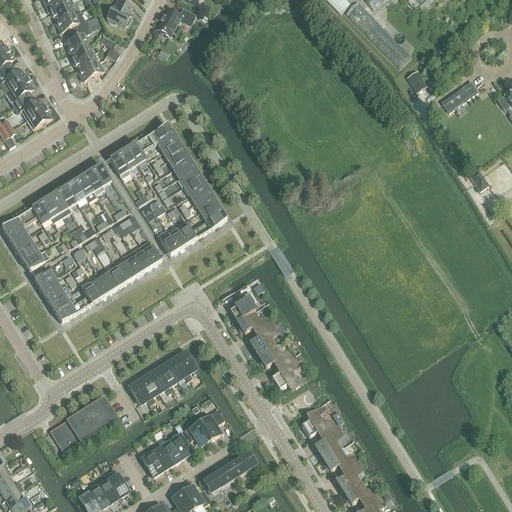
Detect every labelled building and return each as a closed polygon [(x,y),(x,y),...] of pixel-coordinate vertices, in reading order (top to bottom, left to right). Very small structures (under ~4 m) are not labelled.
[(50,12),(52,16),(70,8),(73,7),(70,0),(63,0),(48,7),(50,12)] [(91,0),(95,9),(100,0),(91,0)] [(180,0),(195,8),(199,1),(201,2),(201,0),(180,0)] [(322,0),(337,15),(347,5),(342,0),(322,0)] [(363,0),(373,13),(389,0),(363,0)] [(115,9),(114,8),(107,21),(108,22),(108,24),(115,27),(116,26),(125,30),(126,28),(128,28),(131,21),(130,20),(131,17),(130,17),(134,10),(119,2),(115,9)] [(345,16),(398,71),(410,60),(357,5),(345,16)] [(54,20),(56,25),(74,17),(70,8),(52,16),(53,20),(54,20)] [(39,17),(46,15),(44,9),(38,10),(39,17)] [(161,24),(157,32),(171,39),(179,23),(191,29),(196,18),(183,11),(180,18),(168,12),(164,19),(163,20),(163,21),(162,23),(161,24)] [(76,35),(88,29),(86,23),(78,27),(74,17),(56,25),(60,35),(73,29),(76,35)] [(65,46),(70,56),(88,48),(84,38),(91,35),(88,29),(76,35),(78,40),(65,46)] [(53,59),(64,56),(58,34),(47,37),(53,59)] [(108,41),(105,47),(111,51),(114,45),(108,41)] [(0,58),(10,51),(8,52),(6,49),(1,43),(0,44),(0,58)] [(116,46),(113,51),(119,54),(121,50),(116,46)] [(72,61),(74,65),(92,56),(88,48),(70,56),(72,61)] [(10,51),(0,58),(0,79),(9,73),(14,70),(10,64),(14,61),(10,56),(10,55),(8,53),(10,51)] [(107,58),(116,63),(116,64),(120,57),(111,51),(107,58)] [(162,52),(159,58),(167,62),(170,56),(162,52)] [(76,69),(78,74),(96,66),(92,56),(74,65),(76,69)] [(78,74),(83,84),(104,74),(99,65),(96,66),(78,74)] [(404,88),(425,74),(421,69),(400,83),(404,88)] [(9,73),(0,79),(0,87),(6,96),(9,94),(30,81),(28,82),(26,79),(22,73),(18,75),(14,70),(9,73)] [(9,94),(6,96),(11,105),(15,111),(27,103),(33,99),(30,94),(34,92),(30,85),(28,82),(30,81),(9,94)] [(471,83),(442,105),(449,115),(479,94),(471,83)] [(511,91),(505,96),(505,97),(498,101),(504,112),(506,111),(510,118),(509,119),(511,124),(511,91)] [(27,103),(15,111),(18,116),(21,114),(27,123),(48,110),(46,111),(44,108),(40,102),(36,104),(33,99),(27,103)] [(439,152),(443,149),(424,118),(430,114),(424,104),(414,110),(439,152)] [(48,110),(27,123),(33,133),(52,121),(48,114),(46,111),(48,110)] [(8,122),(2,126),(10,140),(16,136),(8,122)] [(0,136),(4,144),(10,140),(2,126),(0,127),(0,136)] [(173,137),(167,128),(137,147),(140,152),(145,149),(148,153),(157,147),(157,146),(173,137)] [(157,146),(157,147),(163,155),(178,145),(173,137),(157,146)] [(163,155),(168,164),(183,154),(178,145),(163,155)] [(146,162),(143,156),(140,152),(137,147),(128,152),(137,168),(146,162)] [(129,173),(137,168),(128,152),(119,158),(129,173)] [(168,164),(173,172),(189,163),(183,154),(168,164)] [(129,173),(119,158),(110,163),(122,182),(131,176),(129,173)] [(173,172),(179,181),(194,171),(189,163),(173,172)] [(103,189),(112,184),(102,168),(93,174),(103,189)] [(179,181),(184,190),(200,180),(194,171),(179,181)] [(479,173),(471,178),(481,193),(489,187),(479,173)] [(105,192),(103,189),(93,174),(84,179),(94,195),(96,198),(105,192)] [(145,180),(148,185),(149,184),(153,182),(150,177),(145,180)] [(85,200),(94,195),(84,179),(76,185),(85,200)] [(184,190),(190,198),(205,189),(200,180),(184,190)] [(76,185),(67,190),(77,206),(85,200),(76,185)] [(159,186),(154,189),(158,194),(162,191),(159,186)] [(190,198),(195,207),(210,197),(205,189),(190,198)] [(68,211),(77,206),(67,190),(59,196),(68,211)] [(164,193),(159,196),(162,201),(167,198),(164,193)] [(488,223),(501,214),(487,195),(484,198),(484,197),(474,204),(488,223)] [(62,221),(71,215),(68,211),(59,196),(50,201),(62,221)] [(195,207),(201,216),(216,206),(210,197),(195,207)] [(168,200),(163,203),(166,208),(171,205),(168,200)] [(41,206),(51,222),(53,226),(62,221),(50,201),(41,206)] [(51,222),(41,206),(32,212),(36,217),(38,221),(42,227),(51,222)] [(201,216),(206,224),(221,215),(216,206),(201,216)] [(158,210),(154,213),(157,219),(166,213),(162,207),(158,210)] [(8,240),(23,230),(23,231),(33,225),(31,221),(36,217),(32,212),(2,231),(8,240)] [(172,213),(167,216),(171,221),(176,218),(172,213)] [(193,237),(197,243),(227,224),(221,215),(206,224),(196,230),(198,234),(193,237)] [(187,227),(178,233),(188,248),(197,243),(193,237),(191,233),(187,227)] [(167,235),(169,238),(179,254),(188,248),(178,233),(176,229),(167,235)] [(23,230),(8,240),(13,249),(28,239),(23,231),(23,230)] [(53,237),(57,242),(62,239),(58,234),(53,237)] [(169,238),(160,244),(170,259),(179,254),(169,238)] [(13,249),(18,257),(34,248),(28,239),(13,249)] [(71,245),(74,250),(79,247),(75,242),(71,245)] [(162,264),(149,244),(140,249),(153,270),(162,264)] [(66,252),(63,247),(58,250),(61,255),(66,252)] [(39,256),(34,248),(18,257),(24,266),(39,256)] [(153,270),(140,249),(132,255),(144,275),(153,270)] [(81,251),(76,254),(79,259),(84,256),(81,251)] [(132,255),(123,260),(126,265),(136,281),(144,275),(132,255)] [(39,256),(24,266),(29,275),(45,265),(39,256)] [(74,265),(71,260),(66,263),(69,268),(74,265)] [(118,271),(127,286),(136,281),(126,265),(118,271)] [(81,270),(76,273),(79,278),(84,275),(81,270)] [(109,276),(118,291),(127,286),(118,271),(109,276)] [(34,283),(40,292),(55,282),(50,273),(34,283)] [(100,282),(110,297),(118,291),(109,276),(100,282)] [(55,282),(40,292),(46,301),(61,291),(55,282)] [(110,297),(100,282),(92,287),(101,302),(110,297)] [(101,302),(92,287),(83,293),(86,299),(89,303),(92,308),(101,302)] [(51,309),(66,300),(61,291),(46,301),(51,309)] [(236,327),(256,314),(251,307),(254,304),(255,303),(249,294),(235,303),(238,309),(230,314),(232,317),(231,317),(235,326),(236,327)] [(66,300),(51,309),(56,318),(72,308),(71,308),(66,300)] [(81,302),(71,308),(72,308),(56,318),(62,327),(92,308),(89,303),(84,306),(81,302)] [(253,332),(256,337),(259,335),(274,326),(269,318),(259,321),(255,315),(256,314),(236,327),(242,335),(243,334),(245,337),(253,332)] [(274,326),(259,335),(256,337),(259,342),(251,347),(253,350),(252,351),(256,360),(257,360),(276,348),(272,341),(279,333),(274,326)] [(274,366),(277,371),(295,359),(290,352),(280,355),(276,348),(257,360),(263,368),(264,368),(266,371),(274,366)] [(176,362),(190,384),(193,382),(189,377),(196,373),(185,356),(176,362)] [(277,371),(280,376),(272,381),(280,393),(288,388),(291,394),(309,382),(307,378),(297,381),(293,375),(300,367),(295,359),(277,371)] [(190,384),(176,362),(167,367),(177,384),(184,381),(187,386),(190,384)] [(177,384),(167,367),(158,373),(171,395),(174,393),(171,388),(177,384)] [(171,395),(158,373),(148,379),(159,396),(165,392),(168,397),(171,395)] [(159,396),(148,379),(139,385),(153,407),(156,405),(153,400),(159,396)] [(153,407),(139,385),(130,391),(140,408),(147,403),(150,409),(153,407)] [(64,457),(119,423),(104,400),(50,434),(64,457)] [(321,441),(323,439),(339,429),(335,424),(334,422),(324,425),(320,418),(327,410),(325,406),(306,418),(310,423),(302,428),(310,441),(318,436),(321,441)] [(208,419),(209,421),(201,427),(200,426),(211,444),(220,438),(215,430),(225,424),(218,413),(208,419)] [(341,420),(335,424),(339,429),(344,425),(341,420)] [(210,444),(211,444),(200,426),(191,432),(190,429),(184,433),(191,444),(196,441),(201,450),(202,449),(210,443),(210,444)] [(339,429),(323,439),(321,441),(324,446),(316,451),(318,454),(317,454),(321,463),(321,464),(341,452),(336,445),(344,437),(339,429)] [(171,438),(168,440),(182,462),(191,456),(180,439),(174,443),(171,438)] [(162,451),(172,468),(182,462),(168,440),(165,442),(168,447),(162,451)] [(172,468),(162,451),(156,455),(152,450),(149,451),(163,473),(172,468)] [(149,451),(146,453),(150,458),(143,462),(154,479),(163,473),(149,451)] [(321,464),(322,464),(328,472),(329,471),(331,474),(339,469),(342,474),(360,463),(355,455),(345,458),(341,452),(321,464)] [(249,457),(227,471),(234,482),(256,468),(249,457)] [(342,497),(362,485),(357,478),(365,471),(360,463),(342,474),(345,479),(337,484),(339,487),(338,488),(342,497)] [(6,468),(3,470),(0,472),(0,484),(8,479),(12,477),(6,468)] [(212,496),(234,482),(227,471),(205,485),(212,496)] [(128,495),(118,478),(114,473),(105,479),(119,501),(128,495)] [(0,496),(13,488),(8,479),(0,484),(0,496)] [(119,501),(105,479),(102,481),(105,486),(99,490),(110,507),(119,501)] [(362,485),(342,497),(343,498),(349,505),(350,505),(352,508),(360,503),(363,508),(381,496),(376,489),(366,492),(362,485)] [(13,488),(0,496),(0,505),(1,507),(19,496),(13,488)] [(87,491),(100,511),(101,511),(110,507),(99,490),(93,494),(90,489),(87,491)] [(183,495),(193,511),(195,511),(202,507),(204,510),(210,506),(203,495),(198,498),(192,489),(191,490),(192,491),(184,496),(183,495)] [(100,511),(87,491),(84,492),(87,498),(80,502),(86,511),(100,511)] [(193,511),(183,495),(173,501),(178,509),(174,511),(193,511)] [(13,511),(24,505),(19,496),(1,507),(4,511),(13,511)] [(363,508),(365,511),(378,511),(386,504),(381,496),(363,508)] [(30,501),(24,505),(13,511),(32,511),(33,511),(36,510),(30,501)]
